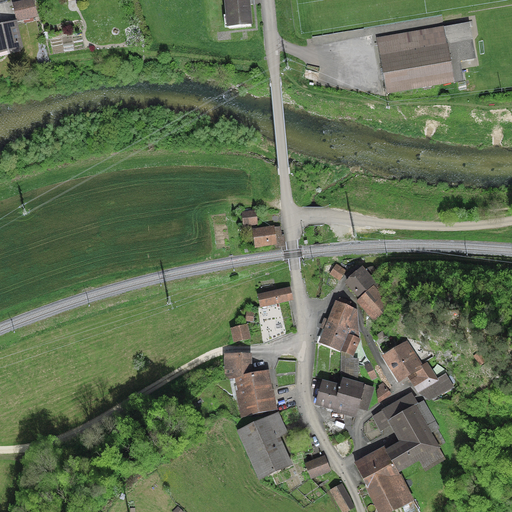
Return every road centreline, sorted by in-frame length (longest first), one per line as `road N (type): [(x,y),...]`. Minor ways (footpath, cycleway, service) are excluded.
road 1 (track): [(0,449),(62,438),(220,351)]
road 2 (unclassified): [(289,217),(431,227),(511,220)]
road 3 (residential): [(266,0),(289,217)]
road 4 (residential): [(304,346),(309,414),(341,469)]
road 5 (residential): [(289,217),(304,346)]
